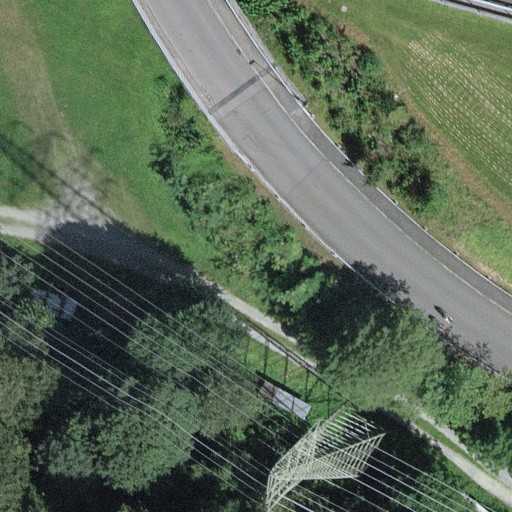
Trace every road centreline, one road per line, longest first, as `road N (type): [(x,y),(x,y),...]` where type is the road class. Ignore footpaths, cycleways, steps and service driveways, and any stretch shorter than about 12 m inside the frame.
road 1 (track): [(511,501),(59,202),(0,23)]
road 2 (residential): [(172,0),(234,94),(363,237),(442,303),(511,346)]
